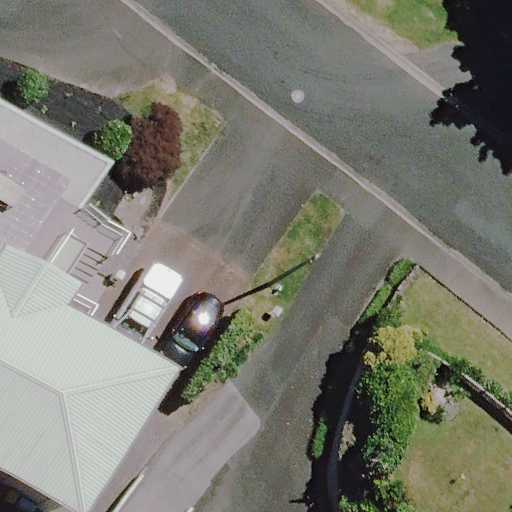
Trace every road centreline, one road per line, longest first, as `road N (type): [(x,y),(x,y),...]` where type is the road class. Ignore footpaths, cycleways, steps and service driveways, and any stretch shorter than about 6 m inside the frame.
road 1 (residential): [(511,225),(220,0)]
road 2 (track): [(401,137),(511,53)]
